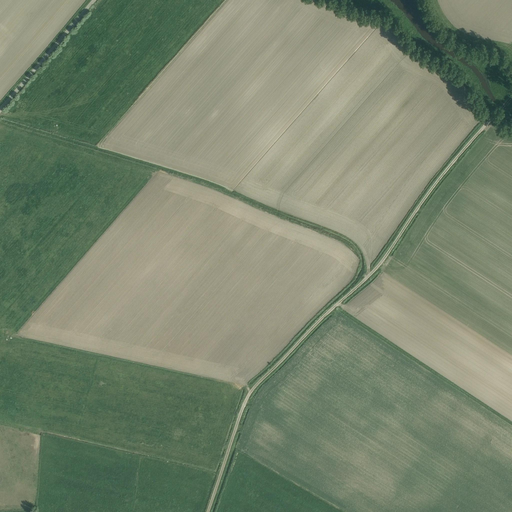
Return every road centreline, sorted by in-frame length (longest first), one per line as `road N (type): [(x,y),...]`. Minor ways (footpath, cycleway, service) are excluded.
road 1 (track): [(207,511),(251,391),(384,258),(502,107)]
road 2 (unclassified): [(0,109),(94,0)]
